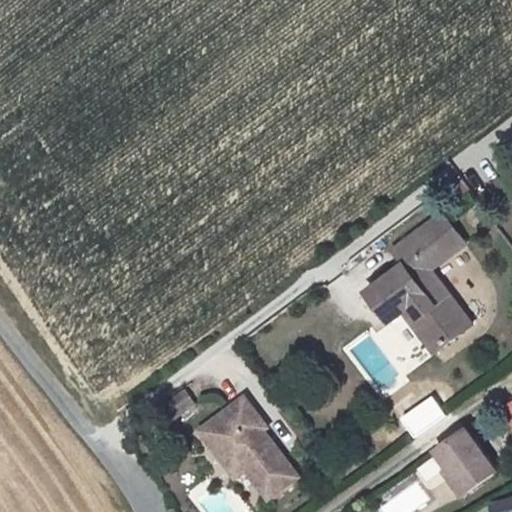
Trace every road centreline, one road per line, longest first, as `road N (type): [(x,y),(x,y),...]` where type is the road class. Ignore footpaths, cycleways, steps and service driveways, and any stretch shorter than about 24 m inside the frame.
road 1 (unknown): [(93,439),(444,172)]
road 2 (unclassified): [(144,511),(123,474),(0,323)]
road 3 (unknown): [(329,511),(511,384)]
